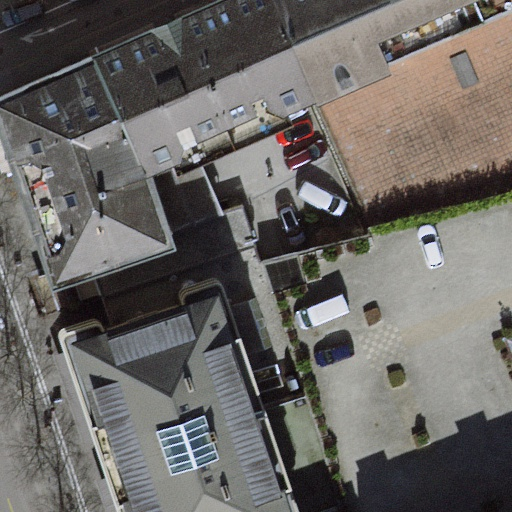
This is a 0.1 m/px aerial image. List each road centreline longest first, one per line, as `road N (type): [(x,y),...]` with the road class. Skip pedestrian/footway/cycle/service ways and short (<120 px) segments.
road 1 (unknown): [(511,279),(458,300),(439,321),(439,352),(489,449)]
road 2 (residential): [(114,0),(0,51)]
